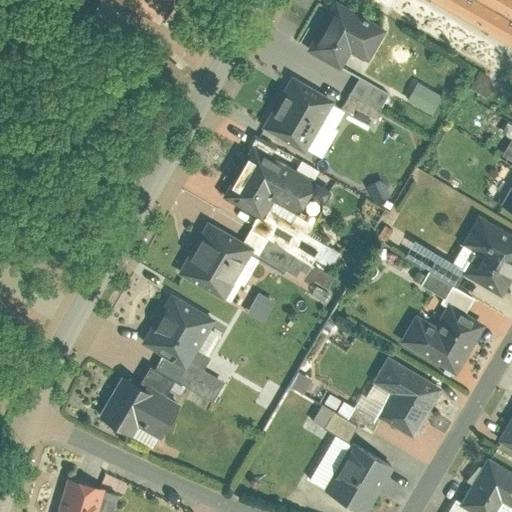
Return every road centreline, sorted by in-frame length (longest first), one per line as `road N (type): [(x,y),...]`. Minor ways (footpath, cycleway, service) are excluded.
road 1 (residential): [(248,0),(64,294),(8,403)]
road 2 (residential): [(8,403),(245,511)]
road 3 (residential): [(383,511),(511,300)]
